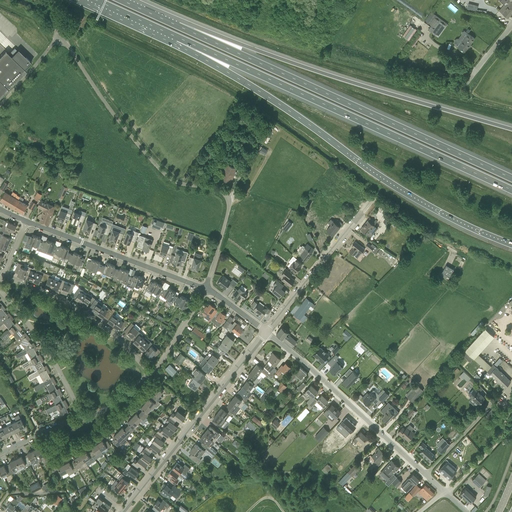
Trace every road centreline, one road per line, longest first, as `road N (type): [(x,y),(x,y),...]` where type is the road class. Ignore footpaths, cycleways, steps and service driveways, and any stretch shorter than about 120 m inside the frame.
road 1 (motorway): [(178,38),(414,198),(511,244)]
road 2 (motorway): [(178,38),(511,192)]
road 3 (motorway): [(511,177),(178,26)]
road 4 (motorway): [(511,129),(178,26)]
road 5 (residential): [(207,290),(227,197),(165,175),(61,35)]
road 6 (residential): [(444,493),(266,332)]
road 7 (residential): [(122,511),(266,332)]
road 8 (residential): [(207,290),(26,222)]
road 9 (residential): [(150,374),(61,299),(2,276)]
road 10 (residential): [(266,332),(375,202)]
road 11 (residential): [(83,419),(49,353),(0,289)]
